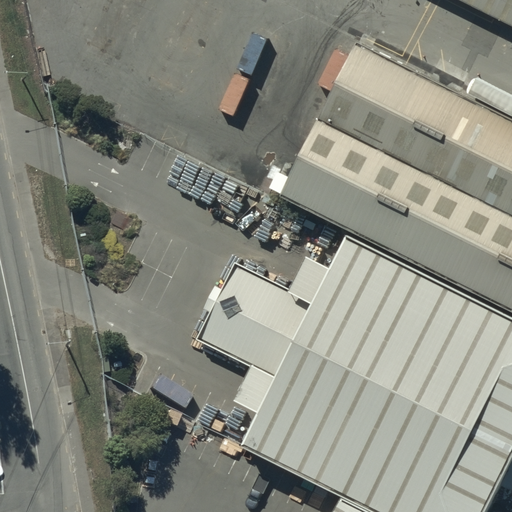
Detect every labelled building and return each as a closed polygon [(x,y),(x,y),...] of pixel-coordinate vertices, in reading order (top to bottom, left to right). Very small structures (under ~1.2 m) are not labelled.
[(511,0),(465,0),(511,23),(511,0)] [(104,50),(122,15),(107,8),(89,43),(104,50)] [(353,53),(324,39),(307,74),(336,88),(353,53)] [(511,114),(361,40),(289,194),(511,305),(511,114)] [(332,96),(303,82),(286,119),(314,132),(332,96)] [(349,493),(383,511),(484,511),(511,459),(511,314),(353,234),(336,264),(313,253),(294,288),(240,260),(200,338),(258,364),(239,400),(266,411),(246,444),(349,493)] [(383,511),(349,493),(338,511),(383,511)]
